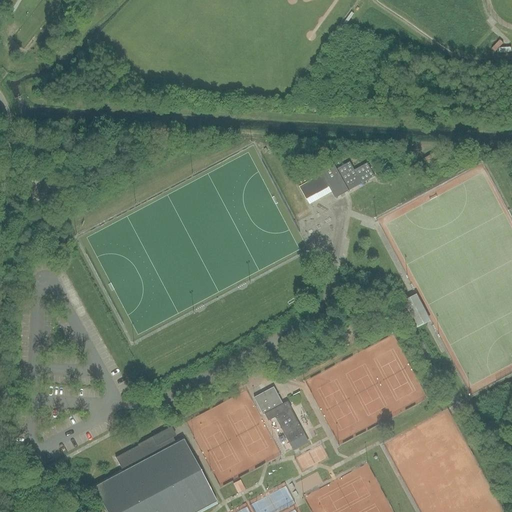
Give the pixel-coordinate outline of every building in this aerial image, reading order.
[(494,50),(503,44),(501,40),(492,46),(494,50)] [(427,164),(438,158),(435,153),(424,159),(427,164)] [(375,177),(368,163),(355,170),(350,162),(337,169),(332,161),(299,180),(302,185),(300,187),(307,200),(330,187),(336,199),(375,177)] [(415,327),(428,321),(415,293),(402,300),(415,327)] [(283,405),(274,388),(254,398),(264,415),(266,414),(269,421),(276,418),(290,444),(306,436),(291,409),(292,409),(289,402),(283,405)] [(177,436),(171,427),(144,441),(146,444),(139,447),(138,446),(116,458),(122,469),(92,485),(106,511),(203,511),(218,504),(183,437),(175,441),(173,438),(177,436)]
